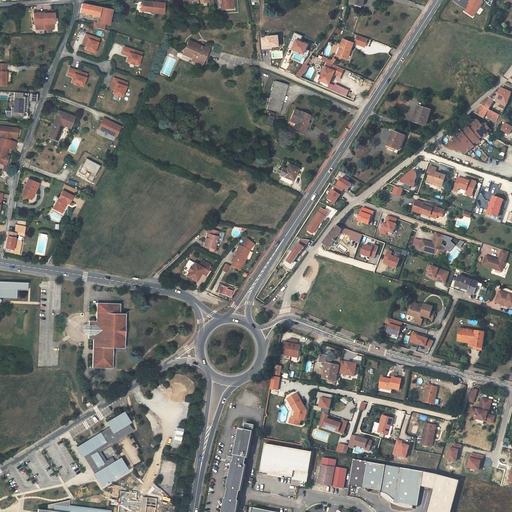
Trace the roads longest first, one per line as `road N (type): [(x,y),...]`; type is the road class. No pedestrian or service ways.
road 1 (residential): [(60,52),(16,174),(0,253)]
road 2 (residential): [(0,469),(170,362)]
road 3 (primary): [(0,262),(193,301)]
road 4 (unclassified): [(286,318),(473,376)]
road 5 (residential): [(473,376),(454,419),(318,389)]
road 6 (secondary): [(367,110),(277,247)]
road 7 (unclassified): [(417,151),(313,249)]
road 8 (secondary): [(439,0),(367,110)]
road 9 (unclassified): [(511,70),(417,151)]
road 10 (residential): [(254,61),(367,110)]
